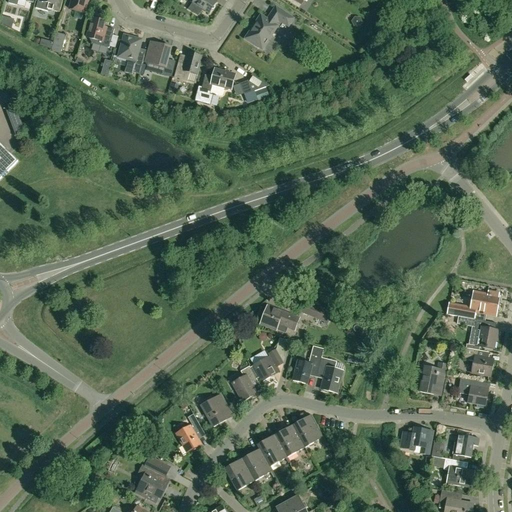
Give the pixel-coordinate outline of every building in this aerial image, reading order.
[(40,0),(40,1),(37,0),(35,8),(47,11),(47,10),(60,13),(63,0),(40,0)] [(72,0),(70,9),(84,13),(87,0),(72,0)] [(194,0),(192,3),(193,3),(189,10),(198,16),(202,9),(209,14),(212,10),(214,9),(214,7),(217,2),(213,0),(194,0)] [(261,16),(245,39),(262,50),(277,27),(275,25),(278,20),(288,26),(293,19),(276,7),(267,20),(261,16)] [(92,19),(87,38),(89,39),(92,44),(109,48),(114,30),(104,27),(105,22),(92,19)] [(56,33),(51,50),(60,55),(66,36),(56,33)] [(124,35),(118,58),(128,60),(124,73),(132,75),(133,73),(140,75),(144,58),(138,56),(142,40),(124,35)] [(51,50),(53,43),(41,40),(40,44),(39,47),(51,50)] [(148,53),(146,63),(148,63),(166,68),(164,74),(172,76),(175,65),(167,63),(167,62),(171,48),(158,45),(151,43),(148,53)] [(178,65),(174,78),(187,81),(194,83),(197,75),(202,57),(195,55),(196,53),(190,52),(190,53),(188,53),(187,57),(185,67),(178,65)] [(110,68),(104,67),(102,75),(108,77),(110,68)] [(195,100),(195,101),(210,105),(212,96),(210,95),(210,93),(221,96),(222,95),(224,88),(231,90),(235,75),(215,70),(213,78),(205,76),(201,89),(198,88),(195,100)] [(248,81),(240,84),(244,95),(269,86),(252,75),(248,81)] [(466,83),(467,84),(473,78),(472,77),(471,76),(464,81),(466,83)] [(178,85),(170,84),(168,91),(176,93),(178,85)] [(270,97),(266,88),(255,92),(258,101),(270,97)] [(0,101),(0,102),(4,106),(15,136),(25,132),(24,127),(16,104),(11,96),(0,89),(0,101)] [(0,179),(18,162),(0,144),(0,179)] [(449,305),(448,313),(447,315),(458,317),(474,320),(476,312),(492,315),(493,309),(497,309),(499,298),(498,298),(499,294),(488,292),(488,296),(473,293),(470,309),(462,308),(462,307),(449,305)] [(305,304),(302,312),(324,321),(328,313),(305,304)] [(279,324),(288,328),(294,330),(299,318),(267,306),(260,324),(276,331),(279,324)] [(496,324),(474,320),(458,317),(457,324),(474,327),(474,330),(480,331),(479,338),(478,338),(476,346),(466,345),(466,349),(479,351),(480,347),(494,350),(496,337),(498,338),(499,331),(495,330),(496,324)] [(318,374),(318,373),(322,358),(324,350),(313,347),(309,364),(298,361),(293,381),(307,385),(310,372),(318,374)] [(478,358),(479,351),(466,349),(464,360),(474,362),(472,373),(491,376),(494,361),(478,358)] [(262,382),(274,375),(279,372),(277,367),(283,364),(276,350),(269,354),(270,357),(265,360),(250,368),(256,379),(260,377),(262,382)] [(322,358),(318,373),(325,375),(321,388),(337,392),(342,373),(334,371),(337,362),(322,358)] [(420,391),(434,394),(440,395),(446,366),(439,365),(438,371),(425,369),(420,391)] [(256,379),(250,368),(249,367),(241,372),(244,377),(233,384),(243,402),(256,395),(251,385),(257,381),(256,379)] [(489,384),(460,379),(458,393),(469,395),(468,403),(477,405),(477,408),(483,409),(484,406),(485,406),(489,384)] [(214,400),(202,407),(213,427),(226,420),(233,416),(226,405),(221,395),(214,399),(214,400)] [(192,426),(176,435),(187,453),(201,445),(194,433),(202,429),(194,415),(188,418),(192,426)] [(292,426),(305,448),(323,438),(310,416),(292,426)] [(287,458),(305,448),(292,426),(275,436),(287,458)] [(429,456),(431,441),(433,432),(427,431),(414,428),(413,435),(403,433),(400,448),(410,450),(411,446),(421,448),(420,454),(429,456)] [(457,435),(453,455),(471,458),(473,446),(478,447),(479,439),(457,435)] [(270,467),(287,458),(275,436),(257,445),(260,450),(270,467)] [(434,443),(433,448),(431,456),(437,457),(442,458),(444,445),(434,443)] [(272,472),(270,467),(260,450),(242,459),(255,482),(272,472)] [(158,475),(161,470),(163,465),(150,458),(145,468),(143,467),(139,473),(146,476),(140,488),(139,487),(136,493),(147,499),(150,493),(160,498),(169,480),(158,475)] [(237,491),(255,482),(242,459),(225,469),(237,491)] [(445,459),(443,470),(449,471),(447,484),(471,488),(474,472),(461,469),(462,462),(445,459)] [(442,491),(439,507),(446,508),(445,511),(471,511),(473,504),(456,501),(458,494),(442,491)] [(278,511),(307,511),(298,496),(276,508),(278,511)]
